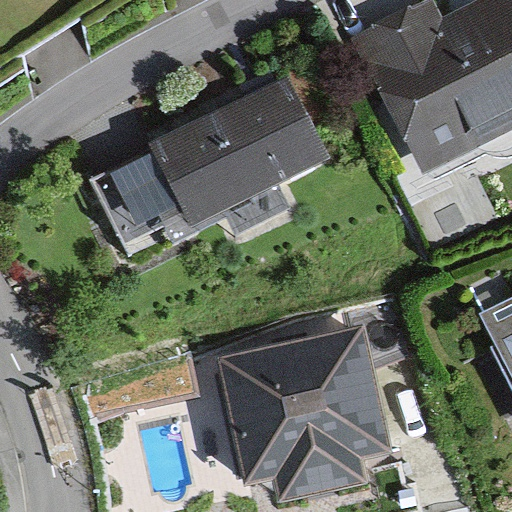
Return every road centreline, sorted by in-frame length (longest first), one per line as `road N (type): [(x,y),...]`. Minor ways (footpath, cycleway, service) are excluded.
road 1 (residential): [(249,0),(132,64),(23,137),(0,162)]
road 2 (unclassified): [(0,335),(28,388),(59,511)]
